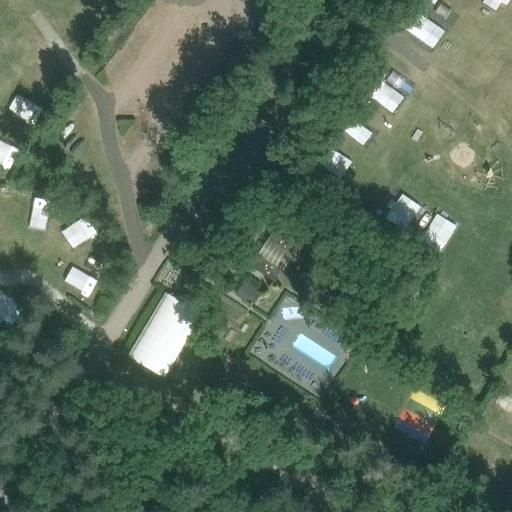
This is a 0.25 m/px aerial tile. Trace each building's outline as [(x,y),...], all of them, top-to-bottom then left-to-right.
[(173,0),(162,0),(172,24),(181,21),(173,0)] [(156,14),(146,17),(156,43),(166,39),(156,14)] [(377,106),(386,86),(374,80),(364,100),(377,106)] [(340,131),(348,138),(362,122),(354,115),(340,131)] [(389,148),(402,138),(396,129),(382,140),(389,148)] [(0,210),(10,211),(10,199),(0,198),(0,210)] [(299,238),(274,224),(262,244),(250,264),(275,280),(299,238)] [(167,299),(133,363),(169,382),(189,344),(176,337),(190,311),(167,299)]
